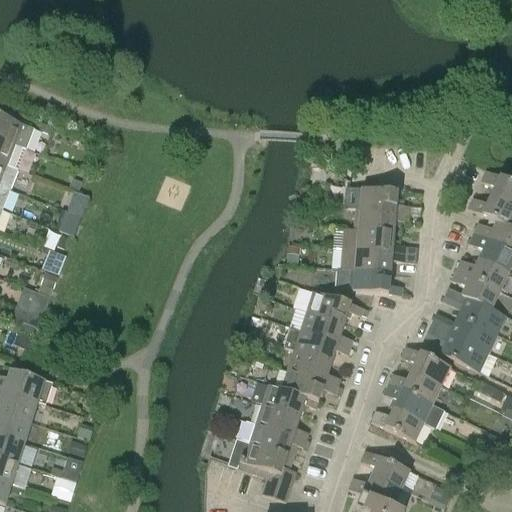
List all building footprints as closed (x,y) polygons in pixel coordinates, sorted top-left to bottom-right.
[(0,142),(25,152),(33,131),(0,118),(0,142)] [(0,142),(0,165),(17,172),(25,152),(0,142)] [(0,188),(9,192),(17,172),(0,165),(0,188)] [(494,192),(490,200),(511,210),(511,187),(485,174),(480,185),(494,192)] [(0,188),(0,211),(1,213),(9,192),(0,188)] [(347,212),(355,213),(408,217),(408,210),(395,209),(396,195),(349,191),(347,212)] [(467,212),(495,226),(496,225),(511,232),(511,210),(490,200),(486,208),(472,201),(467,212)] [(355,213),(354,233),(393,237),(394,224),(407,225),(408,217),(355,213)] [(496,225),(495,226),(492,234),(478,227),(473,237),(511,255),(511,232),(496,225)] [(342,232),(340,253),(404,258),(416,260),(417,251),(392,249),(393,237),(354,233),(342,232)] [(482,254),(478,262),(508,276),(511,266),(511,255),(473,237),(468,247),(482,254)] [(338,273),(389,277),(390,265),(415,267),(416,260),(404,258),(340,253),(338,273)] [(460,264),(455,274),(499,294),(508,276),(478,262),(474,270),(460,264)] [(389,277),(338,273),(334,273),(332,294),(400,299),(401,291),(388,290),(389,277)] [(48,274),(40,293),(26,288),(10,326),(35,337),(60,279),(48,274)] [(464,291),(461,298),(490,312),(499,294),(455,274),(450,284),(464,291)] [(460,313),(457,320),(495,338),(504,319),(490,312),(461,298),(447,292),(441,304),(460,313)] [(306,315),(343,328),(347,316),(360,320),(362,312),(312,295),(306,315)] [(299,335),(349,351),(352,344),(339,340),(343,328),(306,315),(299,335)] [(435,318),(430,329),(487,356),(495,338),(457,320),(454,326),(435,318)] [(487,356),(430,329),(424,341),(442,350),(439,357),(478,375),(487,356)] [(293,354),(330,366),(334,355),(347,359),(349,351),(299,335),(288,331),(282,350),(293,354)] [(414,368),(410,376),(440,390),(449,371),(405,350),(400,361),(414,368)] [(287,373),(336,390),(339,383),(326,378),(330,366),(293,354),(287,373)] [(0,393),(45,408),(51,387),(10,373),(7,382),(0,380),(0,393)] [(280,393),(318,405),(321,393),(334,397),(336,390),(287,373),(280,392),(280,393)] [(440,390),(410,376),(406,384),(392,377),(387,388),(431,409),(440,390)] [(280,393),(280,392),(268,388),(256,384),(249,404),(261,408),(299,420),(303,409),(315,413),(318,405),(280,393)] [(478,384),(474,393),(500,405),(504,396),(478,384)] [(444,414),(431,409),(387,388),(383,398),(397,405),(393,413),(422,427),(435,433),(444,414)] [(45,408),(0,393),(0,415),(30,426),(37,406),(44,408),(45,408)] [(255,428),(305,444),(307,436),(295,432),(299,420),(261,408),(255,428)] [(422,427),(393,413),(389,421),(375,414),(370,425),(413,446),(422,427)] [(30,426),(0,415),(0,438),(24,446),(30,426)] [(247,425),(241,444),(286,459),(290,447),(303,451),(305,444),(255,428),(247,425)] [(24,446),(0,438),(0,461),(17,467),(24,446)] [(286,459),(241,444),(236,443),(228,467),(227,468),(236,471),(262,479),(267,481),(261,498),(285,506),(292,483),(295,475),(289,473),(293,461),(286,459)] [(370,480),(400,493),(407,496),(416,478),(364,454),(360,465),(374,472),(370,480)] [(17,467),(0,461),(0,484),(11,488),(17,467)] [(347,493),(361,499),(392,511),(400,493),(370,480),(366,488),(352,482),(347,493)] [(11,488),(0,484),(0,507),(4,509),(11,488)] [(392,511),(361,499),(354,511),(392,511)]
